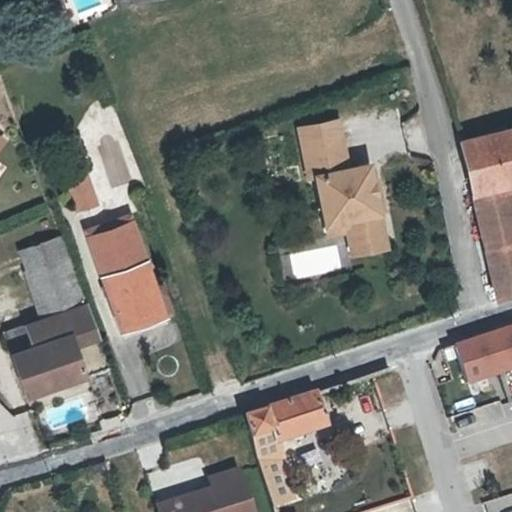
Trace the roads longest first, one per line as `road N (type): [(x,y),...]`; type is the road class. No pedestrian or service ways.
road 1 (residential): [(472,323),(0,473)]
road 2 (residential): [(472,323),(462,219),(404,0)]
